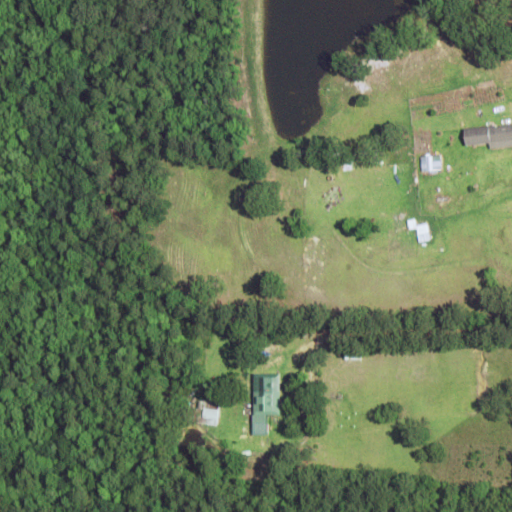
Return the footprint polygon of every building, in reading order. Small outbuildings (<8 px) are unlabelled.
[(488,123),(487,125),(480,122),(480,120),(476,119),(477,114),(494,119),(492,124),(488,123)] [(511,139),(468,144),(467,128),(498,124),(498,126),(511,124),(511,139)] [(421,171),(442,170),(441,155),(421,156),(421,171)] [(420,234),(430,232),(432,238),(422,241),(420,234)] [(281,385),(282,415),(256,416),(255,385),(267,385),(266,373),(280,372),(280,385),(281,385)] [(205,424),(206,415),(193,414),(194,406),(206,407),(207,401),(220,402),(219,425),(205,424)]
